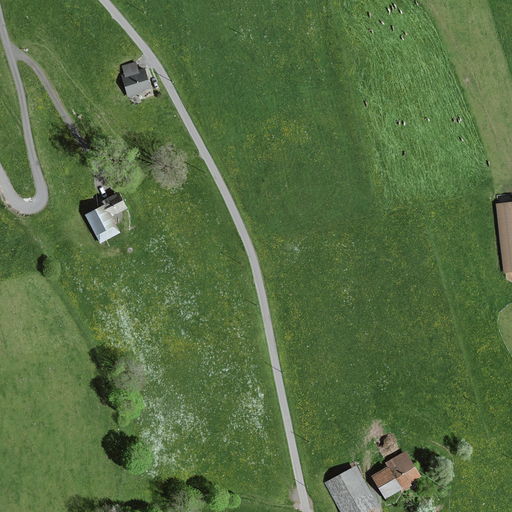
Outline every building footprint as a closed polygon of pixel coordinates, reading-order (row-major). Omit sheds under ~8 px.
[(146,72),(123,77),(127,99),(150,95),(146,72)] [(100,211),(86,217),(95,239),(112,231),(107,219),(125,210),(118,195),(97,205),(100,211)] [(511,206),(500,208),(505,272),(511,271),(511,206)] [(408,460),(368,482),(380,505),(420,483),(408,460)] [(356,471),(327,486),(341,511),(370,511),(377,508),(356,471)]
